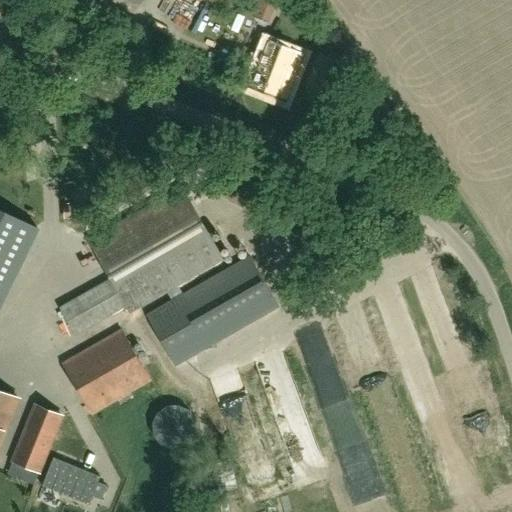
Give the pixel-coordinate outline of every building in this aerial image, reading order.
[(286,101),(304,57),(268,42),(250,88),(253,89),(253,92),(262,96),(264,93),(277,98),(277,97),(286,101)] [(333,96),(346,64),(318,53),(305,85),(333,96)] [(359,124),(367,104),(352,97),(343,118),(359,124)] [(89,241),(111,280),(60,309),(76,335),(126,306),(130,314),(168,292),(173,302),(147,317),(175,366),(278,307),(250,257),(182,297),(176,287),(223,260),(181,188),(89,241)] [(63,209),(63,220),(83,218),(83,208),(63,209)] [(0,305),(37,228),(0,210),(0,305)] [(317,221),(289,237),(314,280),(342,264),(317,221)] [(92,414),(151,380),(122,331),(63,365),(92,414)] [(0,391),(0,443),(18,399),(0,391)] [(36,406),(13,462),(39,473),(62,417),(36,406)] [(53,457),(41,485),(88,505),(100,476),(53,457)]
